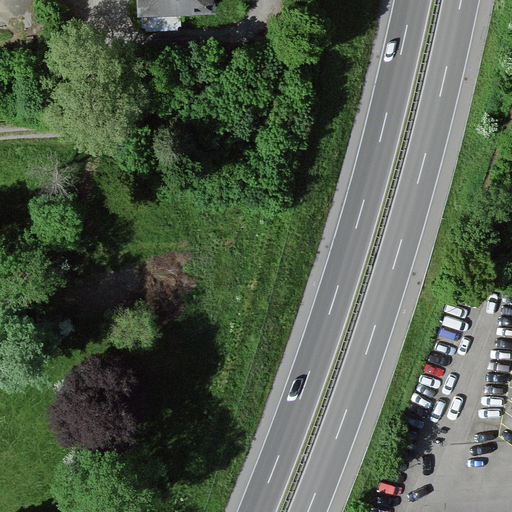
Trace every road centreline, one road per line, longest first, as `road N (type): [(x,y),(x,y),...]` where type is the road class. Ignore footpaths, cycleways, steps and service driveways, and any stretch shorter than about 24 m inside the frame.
road 1 (motorway): [(412,0),(356,228),(256,511)]
road 2 (motorway): [(307,511),(401,240),(460,0)]
road 3 (track): [(233,31),(229,58),(152,112),(0,135)]
